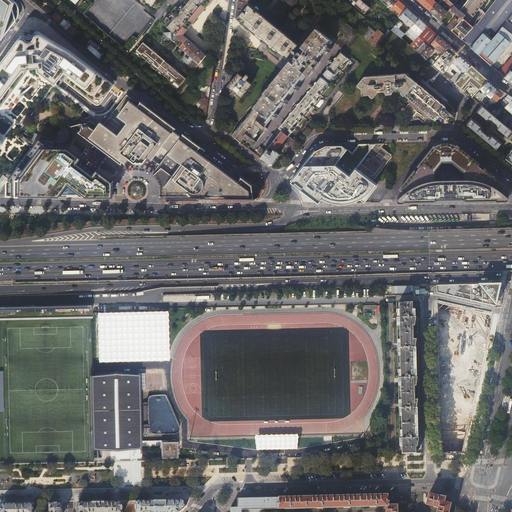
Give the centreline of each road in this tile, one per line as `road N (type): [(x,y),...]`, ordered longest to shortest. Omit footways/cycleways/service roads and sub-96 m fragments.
road 1 (trunk): [(0,289),(511,278)]
road 2 (trunk): [(511,238),(0,248)]
road 3 (trunk): [(0,273),(511,263)]
road 4 (trunk): [(289,219),(0,243)]
road 5 (residential): [(265,207),(0,201)]
road 6 (residential): [(511,178),(450,136),(318,138),(293,166)]
road 7 (residential): [(214,488),(429,481)]
road 8 (primary): [(511,206),(327,211)]
road 9 (residential): [(429,481),(425,304)]
road 10 (residential): [(248,156),(214,128),(212,114),(230,0)]
road 11 (primary): [(511,301),(479,465)]
road 12 (residential): [(69,491),(214,488)]
road 13 (residential): [(248,156),(338,47)]
road 14 (residential): [(408,0),(511,88)]
